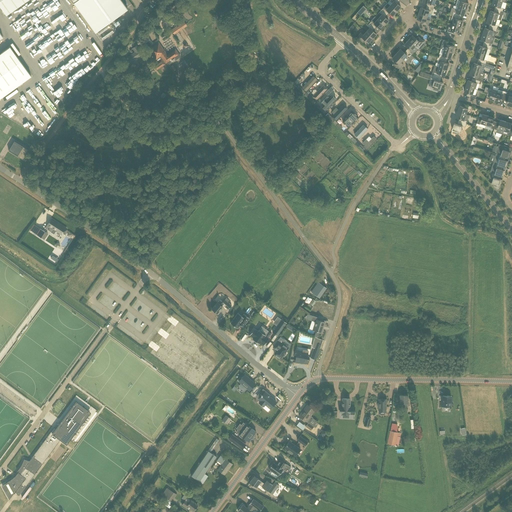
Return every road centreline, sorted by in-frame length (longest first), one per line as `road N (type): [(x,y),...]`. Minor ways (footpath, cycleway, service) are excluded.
road 1 (unclassified): [(318,380),(340,295),(330,273),(223,126),(191,116),(175,134),(153,139),(98,73)]
road 2 (unclassified): [(298,396),(129,256),(0,168)]
road 3 (track): [(467,380),(470,230),(442,218),(423,169),(396,145)]
road 4 (unclassified): [(511,381),(318,380)]
road 5 (residential): [(344,41),(323,63),(323,75),(396,145),(403,141)]
road 6 (unclassified): [(212,511),(298,396)]
